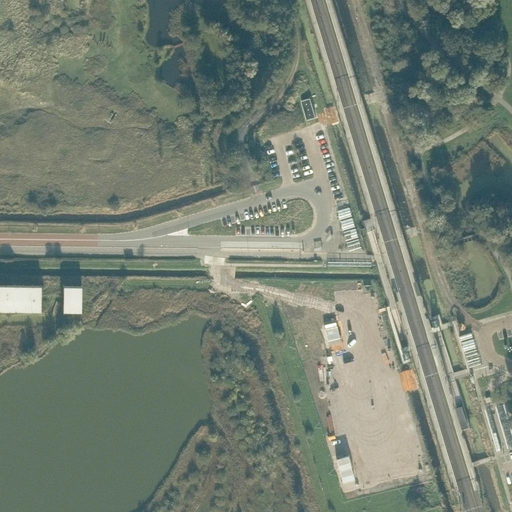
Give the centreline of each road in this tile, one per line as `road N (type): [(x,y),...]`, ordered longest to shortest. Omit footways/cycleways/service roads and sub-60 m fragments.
road 1 (unclassified): [(295,241),(323,225),(317,196),(302,190),(154,233),(86,240)]
road 2 (track): [(218,264),(218,285),(262,310),(323,511)]
road 3 (unclassified): [(86,240),(295,241)]
